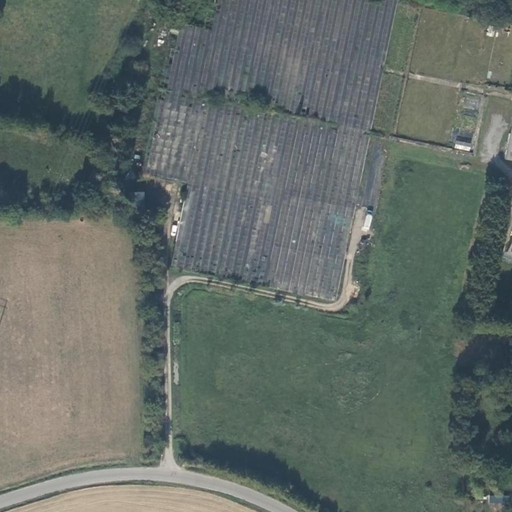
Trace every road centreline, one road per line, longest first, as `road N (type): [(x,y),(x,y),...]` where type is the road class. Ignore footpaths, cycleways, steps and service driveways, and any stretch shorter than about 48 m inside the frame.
road 1 (track): [(169,474),(174,274),(338,304),(380,140),(496,165),(511,176)]
road 2 (unclassified): [(0,501),(65,482),(169,474),(228,486),(286,511)]
